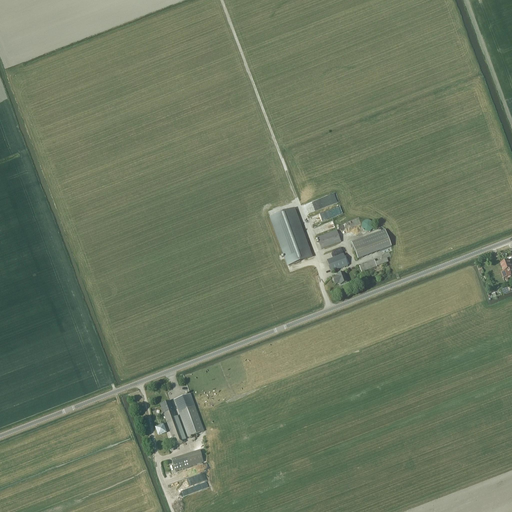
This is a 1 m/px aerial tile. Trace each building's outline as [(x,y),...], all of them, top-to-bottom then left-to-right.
[(278,215),(270,218),(284,254),(288,266),(311,257),(293,209),(291,210),(278,215)] [(373,225),(373,223),(372,222),(371,221),(369,220),(367,220),(366,221),(365,223),(364,225),(364,226),(365,228),(366,228),(367,229),(368,229),(370,229),(372,228),(373,227),(373,226),(373,225)] [(358,260),(391,247),(385,230),(351,242),(358,260)] [(322,249),(341,242),(337,231),(317,238),(322,249)] [(331,272),(348,267),(343,254),(327,260),(331,272)] [(377,266),(387,263),(388,262),(387,258),(375,262),(377,266)] [(361,273),(376,267),(374,260),(363,264),(359,266),(361,273)] [(511,268),(509,261),(500,264),(503,272),(501,273),(503,278),(511,275),(510,272),(511,270),(511,268)] [(347,282),(343,273),(337,275),(337,276),(332,278),(335,284),(339,282),(340,285),(347,282)] [(204,431),(190,395),(175,401),(188,437),(204,431)] [(175,446),(185,442),(170,401),(160,405),(175,446)] [(175,471),(194,465),(203,462),(200,450),(190,453),(171,459),(175,471)]
